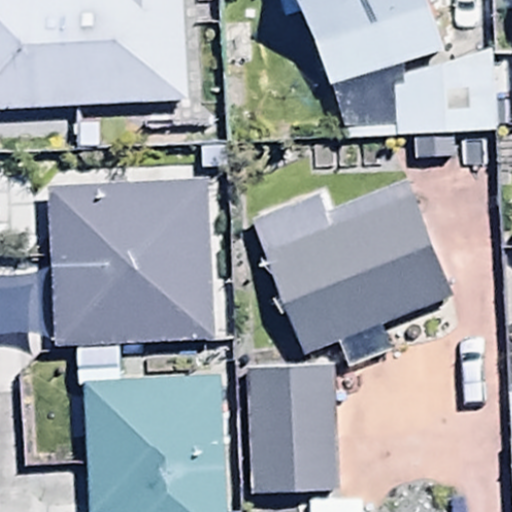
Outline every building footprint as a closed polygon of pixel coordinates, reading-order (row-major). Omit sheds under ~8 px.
[(178,0),(0,0),(0,115),(75,114),(77,160),(125,159),(124,112),(182,110),(178,0)] [(393,79),(408,75),(442,64),(423,3),(430,0),(273,0),(283,29),(304,22),(328,100),(393,79)] [(393,79),(396,150),(413,149),(414,168),(457,167),(456,148),(496,146),(492,61),(409,85),(408,75),(393,79)] [(452,310),(402,185),(328,215),(318,191),(245,220),(304,369),(340,355),(350,379),(396,361),(387,336),(452,310)] [(48,281),(50,342),(51,361),(213,356),(208,192),(45,198),(48,281)] [(0,343),(50,342),(48,281),(0,282),(0,343)] [(335,379),(246,381),(249,505),(337,503),(335,379)] [(229,511),(224,390),(81,396),(86,511),(229,511)]
